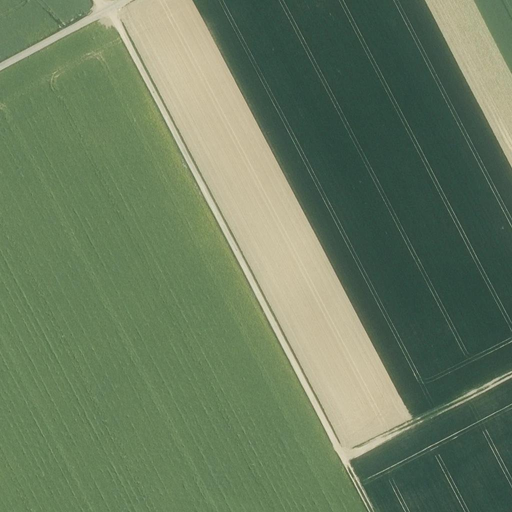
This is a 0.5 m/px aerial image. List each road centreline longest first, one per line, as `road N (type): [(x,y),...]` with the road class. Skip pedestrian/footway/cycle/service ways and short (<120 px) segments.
road 1 (track): [(353,465),(98,0)]
road 2 (track): [(353,465),(511,386)]
road 3 (track): [(126,0),(0,67)]
